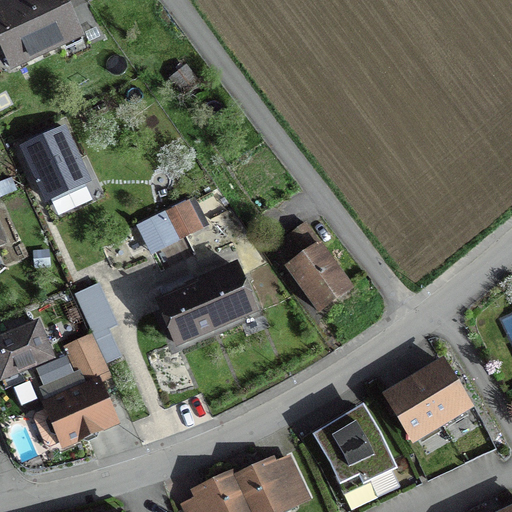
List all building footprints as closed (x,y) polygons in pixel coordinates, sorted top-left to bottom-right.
[(0,49),(10,70),(79,38),(61,0),(17,0),(0,8),(0,49)] [(89,186),(66,126),(24,142),(47,202),(89,186)] [(150,255),(199,231),(186,204),(137,228),(150,255)] [(349,289),(307,230),(304,225),(288,237),(304,259),(292,268),(288,263),(283,267),(316,313),(349,289)] [(254,312),(239,279),(236,272),(214,281),(212,276),(194,284),(196,289),(157,305),(175,346),(254,312)] [(76,294),(107,362),(120,356),(108,330),(118,326),(99,284),(76,294)] [(36,325),(0,340),(0,381),(4,390),(22,383),(18,373),(50,360),(36,325)] [(78,377),(103,366),(90,337),(65,349),(78,377)] [(467,409),(441,365),(422,377),(409,385),(386,398),(412,442),(467,409)] [(113,424),(96,385),(45,407),(46,410),(33,415),(31,420),(43,447),(48,449),(61,444),(62,446),(113,424)] [(336,481),(339,487),(385,464),(374,441),(362,416),(319,437),(339,479),(336,481)] [(458,465),(473,458),(486,452),(493,449),(479,420),(412,452),(425,480),(433,477),(446,471),(458,465)] [(392,461),(385,464),(339,487),(351,511),(358,511),(360,511),(372,505),(385,499),(399,492),(410,487),(419,482),(405,454),(392,461)] [(274,511),(290,504),(286,495),(300,489),(287,462),(273,468),(271,463),(268,465),(234,481),(232,476),(199,492),(193,495),(197,504),(184,510),(184,511),(274,511)]
